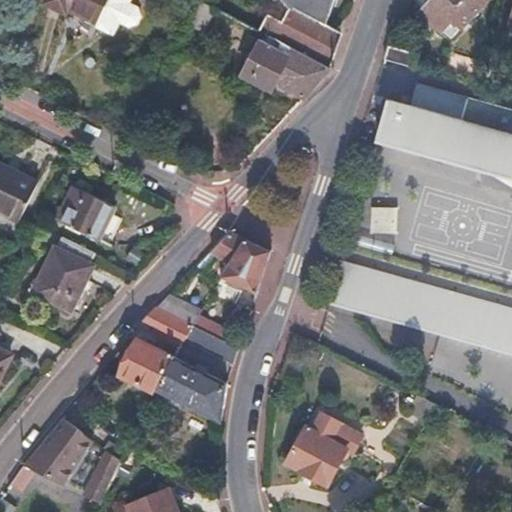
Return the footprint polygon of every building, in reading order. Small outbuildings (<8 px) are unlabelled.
[(45,0),(43,6),(65,16),(68,11),(82,18),(96,25),(95,29),(114,39),(120,26),(127,29),(138,27),(142,20),(136,8),(131,5),(133,0),(45,0)] [(213,8),(198,0),(186,24),(201,31),(213,8)] [(284,0),(293,8),(284,25),(268,18),(261,32),(292,48),(331,67),(344,34),(328,26),(336,1),(336,0),(284,0)] [(427,0),(418,9),(429,21),(440,33),(454,21),(461,29),(491,0),(427,0)] [(289,55),(253,38),(235,74),(272,91),(276,83),(291,90),(305,97),(319,82),(331,67),(292,48),(289,55)] [(419,58),(390,50),(387,60),(416,69),(419,58)] [(511,127),(510,135),(393,102),(381,150),(511,186),(511,127)] [(10,172),(0,167),(0,213),(19,222),(36,185),(10,172)] [(83,197),(74,193),(61,220),(98,238),(114,205),(100,198),(86,191),(83,197)] [(370,234),(396,235),(397,209),(371,208),(370,234)] [(248,239),(231,231),(210,253),(218,257),(205,272),(212,277),(220,282),(223,278),(248,239)] [(55,245),(54,244),(32,289),(72,309),(83,286),(94,264),(91,263),(95,254),(60,237),(55,245)] [(272,250),(248,239),(223,278),(250,292),(258,296),(272,250)] [(511,310),(342,263),(329,305),(511,357),(511,310)] [(220,282),(214,291),(234,301),(239,292),(220,282)] [(170,294),(158,306),(192,324),(198,315),(201,310),(170,294)] [(158,306),(141,324),(180,344),(184,338),(192,324),(158,306)] [(198,315),(192,324),(241,349),(244,339),(198,315)] [(192,324),(184,338),(236,364),(238,357),(241,349),(192,324)] [(173,355),(138,337),(129,355),(119,373),(154,391),(155,388),(173,355)] [(11,356),(0,350),(0,376),(2,374),(11,356)] [(230,384),(173,355),(155,388),(225,424),(230,384)] [(437,404),(424,397),(416,410),(429,417),(437,404)] [(312,429),(309,427),(289,463),(308,474),(327,485),(348,449),(354,453),(365,435),(322,411),(312,429)] [(94,439),(63,416),(25,463),(45,473),(65,483),(94,439)] [(122,460),(108,450),(84,498),(100,505),(122,460)] [(175,511),(167,491),(125,508),(126,511),(175,511)]
